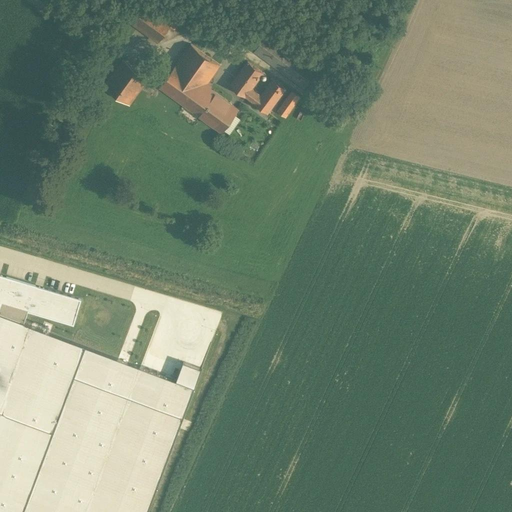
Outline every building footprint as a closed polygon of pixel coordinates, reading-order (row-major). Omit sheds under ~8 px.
[(168,19),(144,1),(130,21),(158,41),(172,22),(168,19)] [(315,71),(266,35),(254,50),(304,87),(315,71)] [(220,64),(190,43),(159,86),(189,107),(205,85),(220,64)] [(148,77),(123,59),(104,86),(128,104),(140,88),(148,77)] [(247,60),(229,85),(245,96),(245,95),(255,102),(254,103),(267,112),(284,88),(272,79),(260,95),(251,88),(262,72),(247,60)] [(237,108),(205,85),(189,107),(221,130),(237,108)] [(291,90),(276,110),(284,116),(299,96),(291,90)] [(0,274),(0,303),(74,325),(81,299),(0,274)] [(0,314),(0,508),(10,511),(145,511),(193,387),(0,314)]
